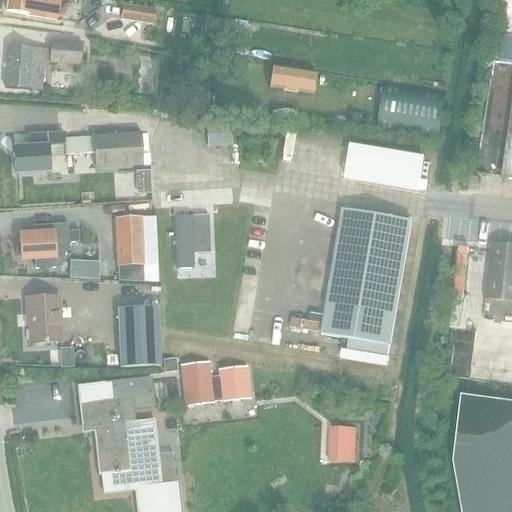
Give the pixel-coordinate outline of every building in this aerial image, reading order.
[(8,0),(7,11),(31,15),(31,16),(57,20),(60,0),(8,0)] [(511,0),(507,0),(503,35),(511,36),(511,0)] [(156,10),(124,5),(122,19),(153,25),(156,10)] [(218,20),(217,30),(231,33),(233,23),(218,20)] [(234,21),(233,30),(245,32),(247,23),(234,21)] [(6,87),(42,90),(44,58),(50,58),(50,62),(81,64),(82,42),(52,40),(51,52),(45,51),(45,49),(9,46),(6,87)] [(272,68),(269,89),(312,95),(315,74),(272,68)] [(379,130),(437,139),(444,94),(387,85),(379,130)] [(511,105),(509,124),(501,178),(511,179),(511,105)] [(229,126),(206,128),(207,148),(230,146),(229,126)] [(93,137),(64,138),(64,134),(30,135),(30,147),(14,148),(15,173),(49,171),(49,157),(65,156),(65,155),(94,153),(95,169),(143,166),(141,134),(93,137)] [(350,149),(344,181),(418,193),(424,161),(350,149)] [(470,186),(477,188),(479,180),(471,178),(470,186)] [(321,335),(390,347),(412,221),(343,209),(325,316),(323,324),(321,335)] [(208,215),(174,217),(176,269),(193,269),(192,254),(209,254),(208,215)] [(142,218),(114,219),(116,268),(144,267),(142,218)] [(33,234),(20,235),(21,261),(35,260),(35,268),(54,267),(54,259),(55,259),(55,257),(64,256),(64,251),(69,251),(69,243),(79,242),(78,230),(68,231),(67,224),(33,226),(33,234)] [(511,246),(491,244),(486,301),(511,303),(511,246)] [(98,270),(84,271),(85,281),(99,280),(98,270)] [(451,295),(447,328),(464,330),(468,297),(451,295)] [(26,299),(27,315),(29,314),(30,344),(33,344),(35,346),(43,346),(44,344),(61,343),(59,298),(26,299)] [(117,308),(120,368),(160,367),(157,307),(117,308)] [(311,313),(309,322),(323,324),(325,316),(311,313)] [(71,349),(59,350),(60,368),(72,368),(71,349)] [(174,359),(161,361),(163,374),(175,373),(174,359)] [(209,363),(179,366),(184,408),(249,400),(246,367),(217,370),(218,377),(211,377),(209,363)] [(112,402),(81,406),(83,425),(95,424),(100,475),(101,475),(103,494),(136,491),(138,511),(178,511),(176,483),(161,485),(154,421),(133,423),(132,411),(156,408),(152,377),(110,382),(112,402)] [(454,463),(462,511),(511,511),(511,402),(461,396),(454,463)] [(331,429),(330,459),(356,460),(357,430),(351,429),(349,429),(331,429)]
